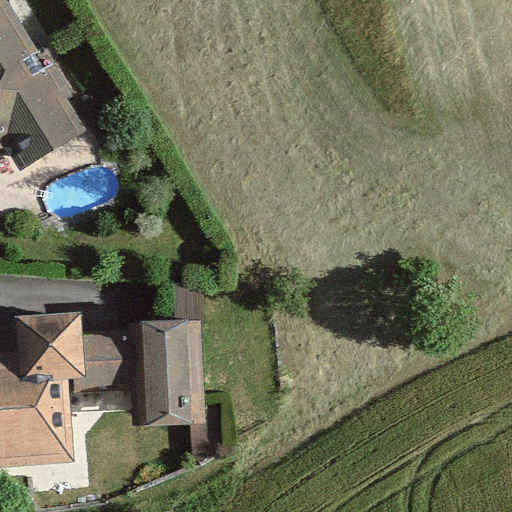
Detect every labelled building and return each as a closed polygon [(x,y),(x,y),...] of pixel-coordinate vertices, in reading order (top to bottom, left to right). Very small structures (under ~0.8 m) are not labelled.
[(21,0),(0,0),(0,144),(15,137),(25,155),(87,121),(21,0)] [(70,380),(86,378),(83,336),(82,313),(16,317),(18,351),(20,383),(70,380)] [(144,332),(146,386),(148,426),(205,424),(200,320),(143,322),(144,332)] [(144,332),(83,336),(86,378),(70,380),(71,392),(146,386),(144,332)] [(71,392),(70,380),(20,383),(18,351),(0,351),(0,469),(75,465),(71,392)]
